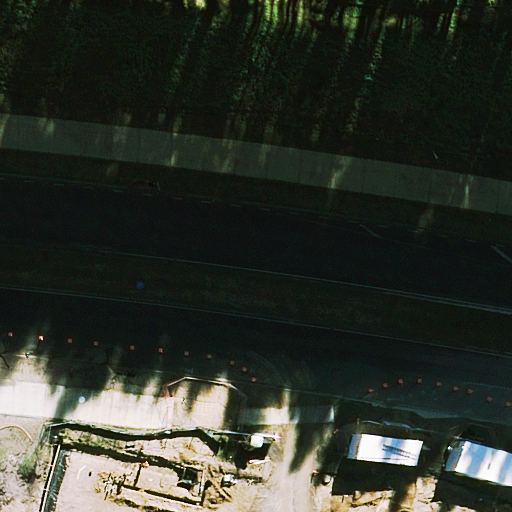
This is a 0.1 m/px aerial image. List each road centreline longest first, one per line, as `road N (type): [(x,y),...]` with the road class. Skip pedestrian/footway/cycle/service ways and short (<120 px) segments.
road 1 (tertiary): [(0,212),(511,290)]
road 2 (tertiary): [(511,387),(0,328)]
